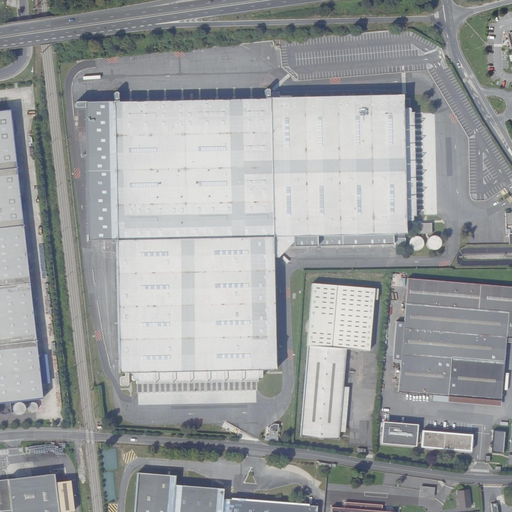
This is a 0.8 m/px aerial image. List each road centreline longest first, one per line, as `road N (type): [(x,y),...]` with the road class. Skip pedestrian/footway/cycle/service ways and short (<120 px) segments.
road 1 (unclassified): [(511,479),(215,444),(0,436)]
road 2 (trunk): [(54,35),(449,16)]
road 3 (trunk): [(54,35),(302,0)]
road 4 (unknown): [(482,411),(391,398),(395,284)]
road 5 (trunk): [(135,13),(0,32)]
road 6 (unknown): [(79,511),(68,463),(18,457),(13,435)]
